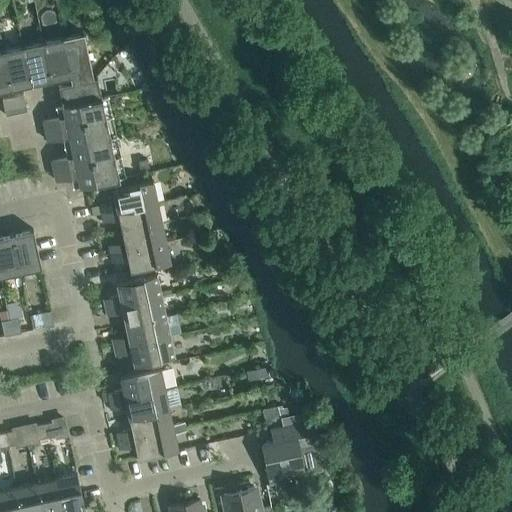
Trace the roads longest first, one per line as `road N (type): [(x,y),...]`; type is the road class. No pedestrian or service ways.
road 1 (residential): [(0,214),(56,205),(86,333),(0,352)]
road 2 (residential): [(0,422),(92,405),(113,491)]
road 3 (residential): [(241,466),(113,491)]
